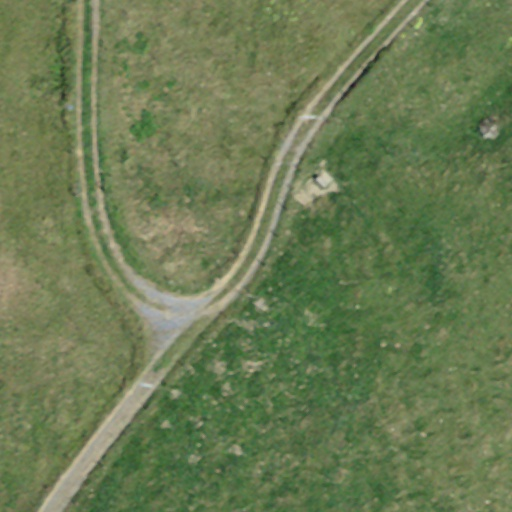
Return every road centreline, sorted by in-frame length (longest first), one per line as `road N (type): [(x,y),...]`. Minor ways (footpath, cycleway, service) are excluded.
road 1 (track): [(95,0),(100,192),(112,239),(164,311),(226,300),(268,227),(298,141),(417,0)]
road 2 (track): [(226,300),(150,381),(51,511)]
